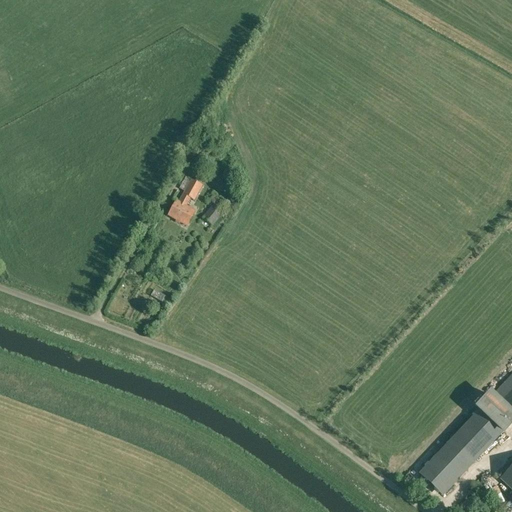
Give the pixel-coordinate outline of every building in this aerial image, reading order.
[(195,162),(205,147),(199,143),(190,159),(195,162)] [(190,180),(185,177),(179,189),(184,191),(178,202),(176,201),(168,216),(186,226),(194,211),(186,207),(190,199),(194,201),(202,186),(190,179),(190,180)] [(212,226),(228,207),(213,195),(209,200),(213,204),(202,217),(212,226)] [(511,373),(502,384),(482,404),(471,416),(472,417),(418,474),(443,497),(504,433),(505,434),(511,425),(511,373)] [(511,470),(503,479),(511,487),(511,470)] [(460,497),(473,488),(469,482),(456,491),(460,497)]
